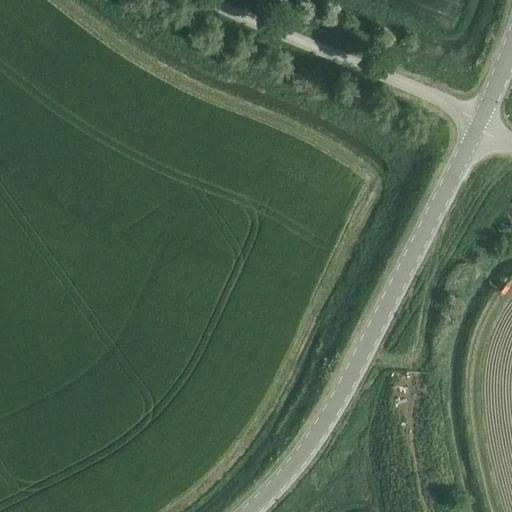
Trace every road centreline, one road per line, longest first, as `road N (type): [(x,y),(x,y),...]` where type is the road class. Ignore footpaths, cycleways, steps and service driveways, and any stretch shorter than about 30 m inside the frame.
road 1 (tertiary): [(243,511),(295,453),(477,130)]
road 2 (unclassified): [(195,0),(439,103),(477,130)]
road 3 (track): [(428,511),(388,318),(376,310)]
